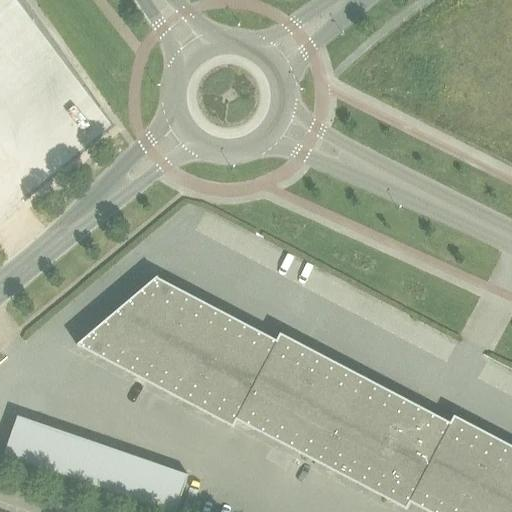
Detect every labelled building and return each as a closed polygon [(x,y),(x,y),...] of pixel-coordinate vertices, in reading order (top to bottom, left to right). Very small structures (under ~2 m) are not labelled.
[(116,312),(169,340),(192,297),(158,279),(157,277),(116,312)] [(169,340),(212,362),(234,320),(192,297),(169,340)] [(78,347),(147,383),(169,340),(116,312),(76,346),(78,347)] [(234,320),(212,362),(254,385),(258,377),(280,335),(279,334),(276,341),(234,320)] [(258,377),(300,400),(323,357),(280,335),(258,377)] [(147,383),(189,405),(212,362),(169,340),(147,383)] [(323,357),(300,400),(343,422),(365,379),(323,357)] [(254,385),(212,362),(189,405),(232,427),(254,385)] [(258,377),(254,385),(232,427),(232,428),(236,421),(278,443),(300,400),(258,377)] [(385,445),(408,402),(365,379),(343,422),(385,445)] [(343,422),(300,400),(278,443),(320,465),(343,422)] [(408,402),(385,445),(428,467),(432,460),(454,417),(453,417),(449,424),(408,402)] [(4,455),(23,462),(36,423),(17,417),(10,437),(4,455)] [(432,460),(474,482),(497,440),(454,417),(432,460)] [(385,445),(343,422),(320,465),(363,487),(385,445)] [(55,430),(36,423),(23,462),(42,469),(55,430)] [(55,430),(42,469),(61,475),(74,436),(55,430)] [(93,443),(74,436),(61,475),(80,482),(93,443)] [(511,447),(497,440),(474,482),(511,502),(511,447)] [(112,449),(93,443),(80,482),(99,488),(112,449)] [(405,510),(428,467),(385,445),(363,487),(405,510)] [(117,495),(131,456),(112,449),(99,488),(117,495)] [(150,462),(131,456),(117,495),(136,501),(150,462)] [(432,460),(428,467),(405,510),(406,510),(410,503),(426,511),(458,511),(474,482),(432,460)] [(136,501),(155,508),(169,469),(150,462),(136,501)] [(188,476),(169,469),(155,508),(167,511),(175,511),(181,496),(188,476)] [(511,511),(511,502),(474,482),(458,511),(511,511)]
